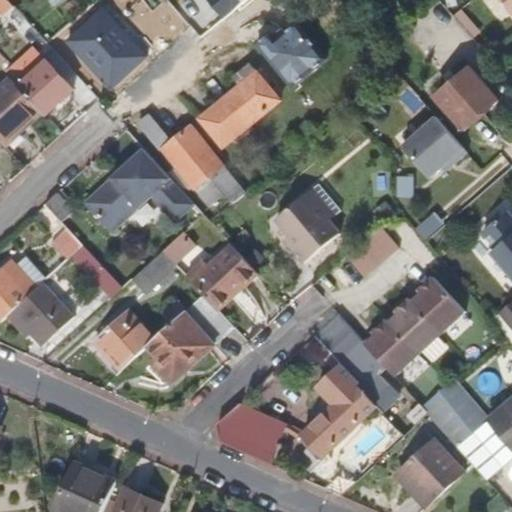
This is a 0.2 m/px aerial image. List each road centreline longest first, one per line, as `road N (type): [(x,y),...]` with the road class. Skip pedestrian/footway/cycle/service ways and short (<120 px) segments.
road 1 (residential): [(199,43),(0,224)]
road 2 (residential): [(0,370),(169,444)]
road 3 (residential): [(169,444),(298,324)]
road 4 (residential): [(169,444),(318,511)]
